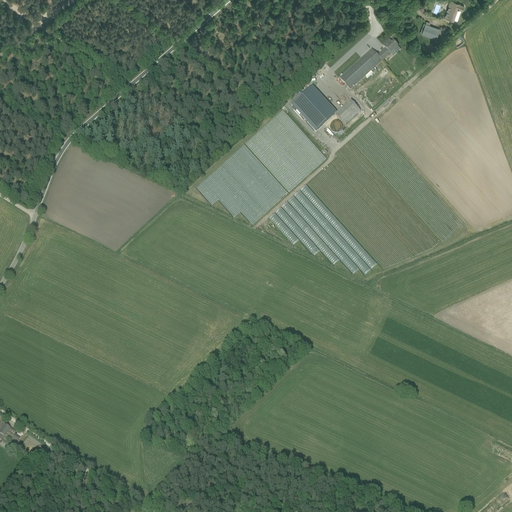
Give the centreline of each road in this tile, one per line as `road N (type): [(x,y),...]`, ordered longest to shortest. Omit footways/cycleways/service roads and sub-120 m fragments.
road 1 (unclassified): [(0,288),(67,141),(227,0)]
road 2 (track): [(154,511),(0,410)]
road 3 (track): [(0,0),(134,79)]
